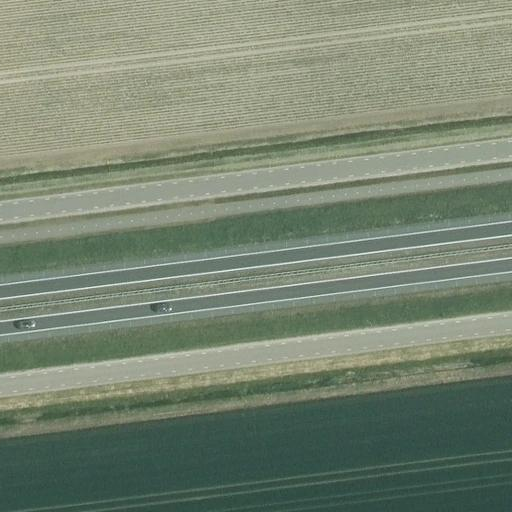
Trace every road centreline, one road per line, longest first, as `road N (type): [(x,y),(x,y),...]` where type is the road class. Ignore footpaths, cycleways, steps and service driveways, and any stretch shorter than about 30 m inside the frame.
road 1 (trunk): [(0,329),(511,266)]
road 2 (unclassified): [(0,212),(511,149)]
road 3 (trunk): [(511,229),(0,292)]
road 4 (unclassified): [(0,387),(511,324)]
